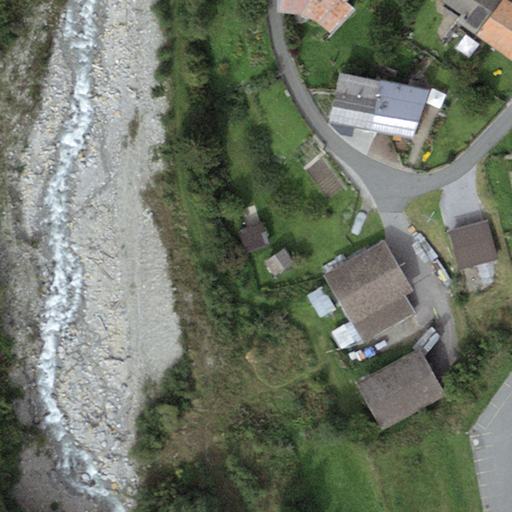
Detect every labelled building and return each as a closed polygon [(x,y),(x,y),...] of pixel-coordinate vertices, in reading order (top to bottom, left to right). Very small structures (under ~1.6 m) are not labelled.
[(283,0),(283,5),(293,6),(313,9),(323,14),(320,19),(330,29),(353,7),(344,0),(283,0)] [(505,0),(504,0),(450,0),(465,9),(461,17),(482,32),(505,0)] [(511,53),(511,5),(505,0),(482,32),(511,53)] [(377,126),(382,81),(342,73),(331,122),(341,131),(353,133),(354,122),(377,127),(377,126)] [(382,81),(377,126),(410,132),(426,90),(382,81)] [(486,222),(452,232),(461,265),(495,256),(486,222)] [(329,273),(365,336),(411,310),(400,292),(408,287),(383,243),(329,273)] [(292,261),(284,249),(268,259),(276,271),(292,261)] [(420,352),(362,383),(384,423),(441,391),(420,352)]
